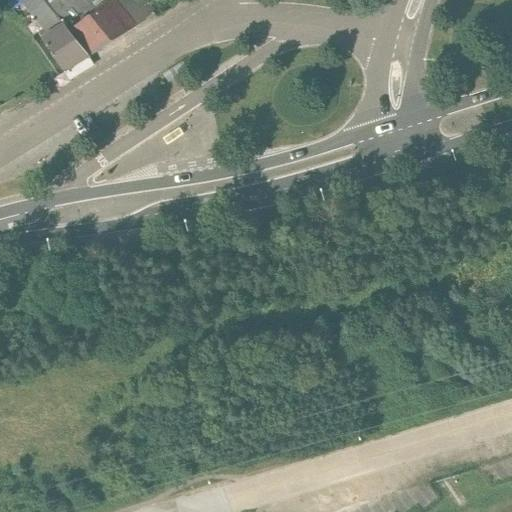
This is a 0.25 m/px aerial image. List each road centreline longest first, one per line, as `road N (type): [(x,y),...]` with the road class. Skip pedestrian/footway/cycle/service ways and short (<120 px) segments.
road 1 (primary): [(0,243),(179,217),(405,159)]
road 2 (primary): [(379,129),(269,163),(0,212)]
road 3 (unclassified): [(197,511),(511,416)]
road 4 (unclassified): [(202,23),(0,148)]
road 5 (unclassified): [(386,37),(310,24),(202,23)]
